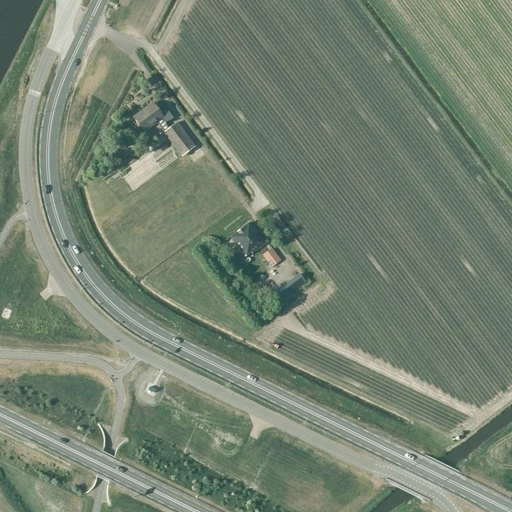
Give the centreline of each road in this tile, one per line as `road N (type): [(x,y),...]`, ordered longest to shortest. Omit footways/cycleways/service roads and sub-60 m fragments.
road 1 (unclassified): [(69,14),(33,98),(25,168),(35,227),(76,301),(154,361),(433,493),(453,511)]
road 2 (primary): [(57,96),(47,148),(53,208),(78,266),(118,311),(510,511)]
road 3 (primary): [(0,414),(197,511)]
